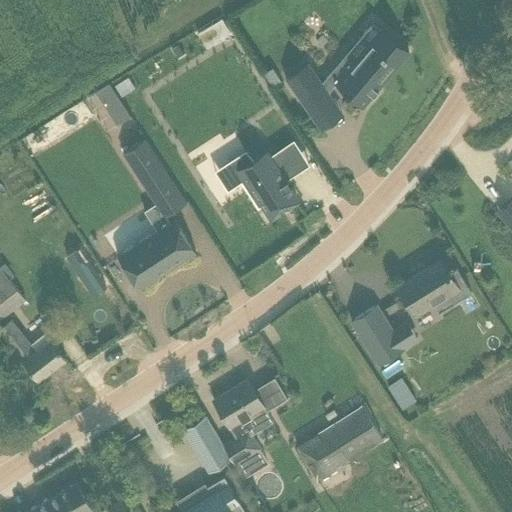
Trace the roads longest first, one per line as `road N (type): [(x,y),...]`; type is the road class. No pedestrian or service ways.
road 1 (residential): [(0,483),(292,275),(404,168)]
road 2 (unclassified): [(404,168),(511,10)]
